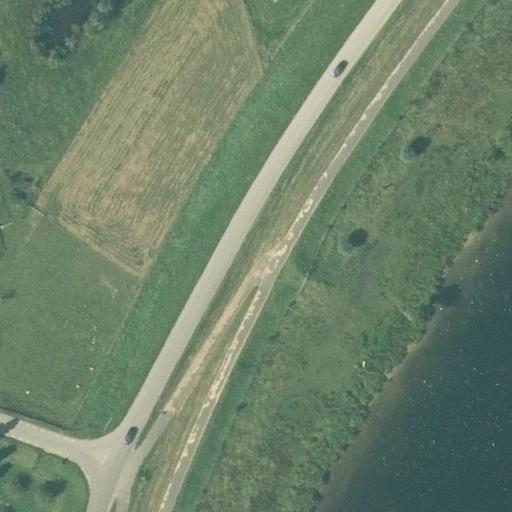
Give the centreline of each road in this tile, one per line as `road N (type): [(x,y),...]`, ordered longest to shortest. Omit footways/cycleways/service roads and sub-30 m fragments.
road 1 (tertiary): [(118,467),(279,167),(391,0)]
road 2 (unclassified): [(118,467),(0,426)]
